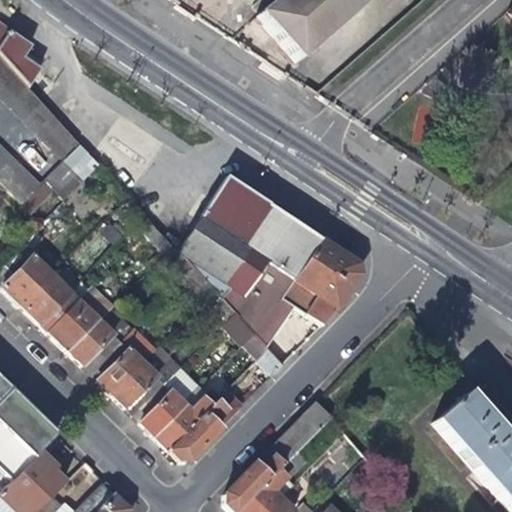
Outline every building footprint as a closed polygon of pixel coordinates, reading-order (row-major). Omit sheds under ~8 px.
[(275,0),(253,21),(270,39),(294,65),(366,0),(275,0)] [(4,40),(0,45),(0,68),(24,95),(35,79),(22,70),(17,67),(25,55),(4,40)] [(74,149),(24,95),(0,68),(0,108),(54,167),(74,149)] [(116,123),(92,159),(136,188),(160,152),(116,123)] [(78,154),(64,169),(81,187),(95,172),(78,154)] [(0,156),(0,193),(18,212),(36,193),(0,156)] [(56,212),(81,187),(64,169),(38,195),(56,212)] [(265,212),(223,184),(173,258),(188,274),(210,298),(215,303),(247,255),(291,284),(317,247),(265,212)] [(161,260),(169,252),(149,231),(141,238),(161,260)] [(63,246),(54,255),(61,263),(70,254),(63,246)] [(221,310),(231,321),(250,341),(261,354),(287,315),(301,324),(301,323),(316,332),(332,316),(355,282),(352,270),(317,247),(291,284),(247,255),(215,303),(221,310)] [(0,293),(17,311),(48,280),(29,262),(31,260),(20,249),(0,268),(0,293)] [(159,262),(179,284),(188,274),(173,258),(169,252),(161,260),(159,262)] [(179,284),(200,307),(210,298),(188,274),(179,284)] [(68,300),(48,280),(17,311),(26,319),(38,331),(68,300)] [(90,290),(74,306),(44,337),(53,346),(65,358),(96,327),(104,318),(108,314),(112,310),(90,290)] [(200,307),(211,320),(221,310),(215,303),(210,298),(200,307)] [(74,306),(68,300),(38,331),(44,337),(74,306)] [(211,320),(222,331),(231,321),(221,310),(211,320)] [(129,335),(108,314),(104,318),(96,327),(110,341),(117,348),(125,339),(129,335)] [(250,341),(231,321),(222,331),(221,332),(240,351),(241,350),(250,341)] [(74,367),(79,372),(110,341),(96,327),(65,358),(74,367)] [(124,356),(94,387),(97,390),(108,401),(144,365),(148,360),(153,356),(131,333),(129,335),(125,339),(117,348),(124,356)] [(117,348),(110,341),(79,372),(86,379),(117,348)] [(241,350),(255,365),(263,356),(261,354),(250,341),(241,350)] [(86,379),(94,387),(124,356),(117,348),(86,379)] [(156,352),(153,356),(148,360),(144,365),(108,401),(119,411),(131,423),(162,392),(167,387),(178,375),(156,352)] [(278,372),(263,356),(255,365),(253,367),(267,382),(278,372)] [(168,398),(137,429),(139,431),(150,442),(181,410),(193,398),(198,392),(180,373),(178,375),(167,387),(162,392),(168,398)] [(0,460),(16,476),(34,457),(36,454),(53,439),(28,414),(0,387),(0,460)] [(131,423),(137,429),(168,398),(162,392),(131,423)] [(199,405),(193,398),(181,410),(150,442),(155,447),(164,456),(214,406),(217,403),(209,396),(199,405)] [(223,397),(217,403),(214,406),(224,416),(211,429),(216,435),(238,412),(223,397)] [(434,423),(491,490),(511,472),(511,453),(511,454),(485,423),(462,397),(434,423)] [(224,416),(214,406),(164,456),(173,464),(185,466),(216,435),(211,429),(224,416)] [(223,511),(239,511),(293,457),(326,424),(311,406),(295,423),(257,462),(220,498),(220,509),(223,511)] [(36,454),(34,457),(42,465),(51,473),(53,471),(36,454)] [(16,476),(0,493),(0,511),(36,511),(46,503),(63,485),(51,473),(42,465),(34,457),(16,476)] [(302,466),(293,457),(239,511),(267,511),(275,504),(289,490),(283,484),(302,466)] [(92,477),(81,467),(65,483),(75,493),(92,477)] [(511,511),(511,472),(491,490),(510,511),(511,511)] [(36,511),(119,511),(111,503),(114,499),(103,488),(80,511),(55,511),(46,503),(36,511)]
